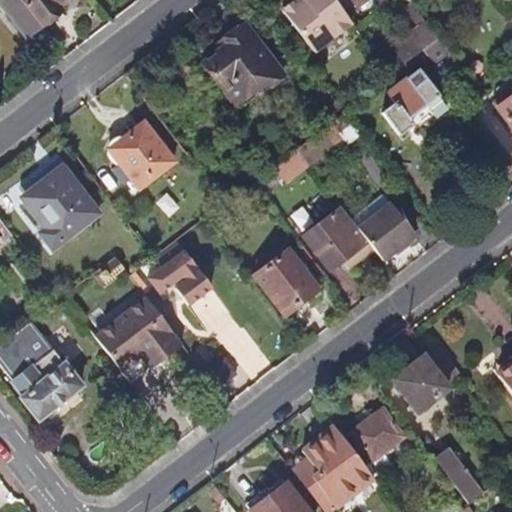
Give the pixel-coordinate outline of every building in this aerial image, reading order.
[(19,1),(18,0),(3,0),(0,3),(0,4),(6,12),(19,1)] [(18,0),(19,1),(6,12),(26,38),(55,14),(52,11),(66,0),(18,0)] [(349,24),(331,0),(295,0),(293,2),(282,11),(313,52),(349,24)] [(423,20),(416,11),(412,14),(419,23),(423,20)] [(221,51),(204,64),(234,105),(262,84),(266,89),(284,75),(245,23),(217,45),(221,51)] [(393,48),(406,64),(422,52),(438,39),(426,23),(393,48)] [(438,39),(422,52),(431,64),(448,52),(439,39),(438,39)] [(432,66),(422,74),(435,90),(445,82),(432,66)] [(394,103),(381,113),(399,136),(413,125),(409,119),(426,106),(435,119),(440,120),(453,110),(443,98),(441,99),(419,70),(387,93),(394,103)] [(488,97),(511,128),(511,79),(511,81),(511,82),(511,95),(505,101),(496,91),(488,97)] [(341,114),(334,104),(311,122),(318,131),(341,114)] [(318,131),(295,149),(307,164),(307,165),(323,153),(320,149),(339,134),(342,138),(347,144),(358,134),(342,113),(341,114),(318,131)] [(143,123),(109,150),(139,188),(173,161),(143,123)] [(339,134),(320,149),(323,153),(342,138),(339,134)] [(285,181),(307,164),(295,149),(273,165),(281,177),(285,181)] [(273,165),(251,183),(259,194),(281,177),(273,165)] [(38,234),(52,250),(99,214),(61,166),(25,194),(26,195),(22,198),(23,203),(44,229),(38,234)] [(382,195),(350,220),(373,250),(383,261),(414,237),(382,195)] [(353,266),(373,250),(350,220),(340,207),(302,236),(329,271),(342,261),(347,257),(353,266)] [(8,232),(0,221),(0,234),(2,237),(8,232)] [(153,257),(142,266),(162,292),(174,283),(190,304),(214,286),(178,239),(153,257)] [(287,251),(254,275),(284,314),(316,290),(287,251)] [(115,257),(94,274),(104,285),(114,277),(112,275),(122,267),(115,257)] [(353,266),(347,257),(342,261),(348,269),(353,266)] [(139,277),(134,282),(143,295),(149,290),(139,277)] [(145,297),(94,337),(121,372),(139,357),(149,370),(181,344),(145,297)] [(31,322),(0,345),(0,363),(13,381),(13,382),(24,396),(21,398),(38,420),(81,386),(31,322)] [(437,347),(429,354),(444,374),(453,367),(437,347)] [(429,354),(428,353),(397,376),(405,387),(400,390),(417,413),(453,385),(451,383),(449,381),(444,374),(429,354)] [(220,354),(208,362),(224,384),(236,375),(220,354)] [(149,370),(139,357),(121,372),(131,384),(149,370)] [(511,363),(497,375),(511,395),(511,363)] [(453,367),(444,374),(449,381),(457,375),(458,374),(453,367)] [(457,375),(449,381),(451,383),(459,377),(457,375)] [(405,387),(397,376),(392,380),(400,390),(405,387)] [(383,409),(351,433),(372,461),(366,466),(374,477),(391,465),(385,456),(393,450),(391,447),(404,437),(383,409)] [(333,427),(329,422),(314,433),(318,439),(333,427)] [(372,478),(333,427),(318,439),(302,451),(308,459),(318,472),(311,477),(335,507),(372,478)] [(447,448),(433,458),(468,504),(482,494),(447,448)] [(318,472),(308,459),(292,472),(322,511),(329,511),(335,507),(311,477),(318,472)] [(261,492),(245,505),(250,511),(307,511),(285,483),(266,497),(261,492)] [(224,499),(216,487),(209,493),(217,504),(224,499)] [(442,511),(457,511),(462,509),(456,501),(442,511)]
